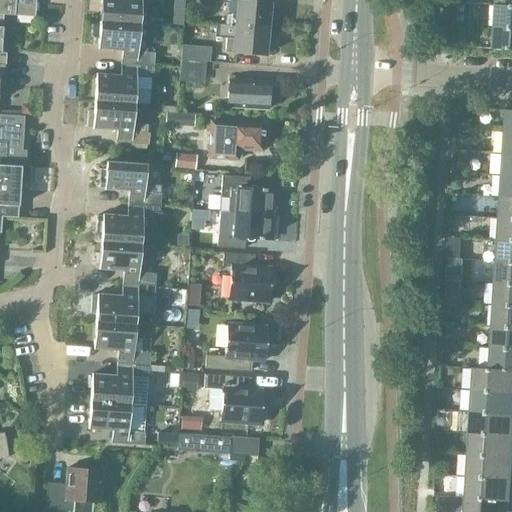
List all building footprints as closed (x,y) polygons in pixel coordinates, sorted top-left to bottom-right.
[(0,0),(0,14),(4,15),(3,16),(35,18),(36,0),(33,0),(0,0)] [(102,0),(101,22),(141,24),(143,0),(102,0)] [(224,25),(224,26),(237,27),(269,30),(271,4),(258,3),(239,1),(238,16),(225,15),(224,25)] [(511,7),(495,6),(494,28),(511,28),(511,7)] [(101,22),(99,50),(123,51),(122,63),(143,65),(154,65),(155,53),(146,53),(147,25),(141,25),(141,24),(101,22)] [(216,24),(214,38),(226,39),(225,52),(235,53),(267,55),(269,30),(237,27),(224,26),(224,25),(216,24)] [(511,28),(494,28),(492,50),(511,50),(511,28)] [(452,47),(467,48),(468,37),(453,36),(452,47)] [(181,60),(211,63),(212,47),(182,45),(181,60)] [(181,82),(201,84),(203,63),(182,61),(181,82)] [(97,73),(96,101),(136,104),(138,77),(143,77),(153,78),(154,65),(122,63),(122,75),(97,73)] [(228,107),(268,110),(270,83),(230,80),(228,107)] [(89,110),(88,127),(94,128),(94,129),(117,131),(117,143),(142,145),(149,145),(149,133),(147,133),(148,126),(134,125),(136,104),(96,101),(95,111),(89,110)] [(21,117),(24,117),(32,117),(32,108),(22,108),(21,117)] [(167,113),(166,125),(174,125),(175,114),(167,113)] [(0,166),(25,168),(26,151),(24,117),(21,117),(0,115),(0,166)] [(208,160),(215,160),(238,162),(239,150),(263,152),(263,139),(267,137),(267,131),(264,129),(264,126),(210,122),(208,160)] [(511,133),(504,133),(502,154),(511,155),(511,133)] [(176,152),(174,166),(194,168),(195,154),(176,152)] [(511,155),(502,154),(501,176),(511,176),(511,155)] [(129,192),(128,204),(162,206),(163,193),(146,192),(148,164),(107,161),(107,169),(101,169),(99,187),(105,188),(105,190),(129,192)] [(0,166),(0,216),(2,216),(2,218),(18,219),(20,185),(26,185),(30,181),(31,168),(25,168),(0,166)] [(220,198),(219,212),(230,213),(272,216),(272,212),(274,212),(275,192),(265,191),(266,189),(261,189),(261,191),(247,190),(248,178),(222,176),(220,198)] [(511,176),(501,176),(500,198),(511,198),(511,176)] [(511,198),(500,198),(498,219),(511,220),(511,198)] [(102,234),(102,243),(142,246),(144,218),(161,219),(162,206),(128,204),(128,216),(104,214),(104,216),(97,215),(96,234),(102,234)] [(206,220),(210,221),(211,211),(194,210),(193,230),(205,230),(206,220)] [(272,216),(230,213),(229,227),(218,226),(217,248),(243,250),(244,238),(257,239),(257,241),(262,241),(262,239),(272,240),(273,220),(271,220),(272,216)] [(511,220),(498,219),(497,241),(511,241),(511,220)] [(189,249),(190,235),(177,234),(176,248),(189,249)] [(461,238),(448,237),(448,249),(460,250),(461,238)] [(511,241),(497,241),(496,262),(511,263),(511,241)] [(124,274),(123,286),(157,288),(158,276),(141,274),(142,246),(102,243),(100,272),(124,274)] [(231,276),(230,300),(268,303),(270,269),(252,268),(253,256),(223,253),(222,267),(232,268),(232,272),(230,272),(230,276),(231,276)] [(511,263),(496,262),(494,284),(511,285),(511,263)] [(511,285),(494,284),(493,306),(511,306),(511,285)] [(92,298),(91,316),(97,317),(97,324),(137,327),(139,307),(156,308),(156,301),(157,288),(141,287),(123,286),(123,298),(99,296),(99,297),(98,298),(92,298)] [(454,301),(455,291),(447,291),(446,300),(454,301)] [(188,298),(188,306),(198,307),(199,298),(188,298)] [(454,303),(446,302),(445,312),(453,313),(454,303)] [(511,306),(493,306),(492,327),(511,328),(511,306)] [(206,355),(205,370),(249,373),(250,361),(256,361),(257,361),(257,360),(258,360),(258,359),(258,352),(264,353),(265,347),(267,347),(268,329),(268,328),(267,328),(267,327),(266,327),(266,326),(265,326),(254,326),(255,322),(254,322),(253,327),(229,325),(226,354),(226,356),(206,355)] [(119,354),(118,366),(152,368),(152,355),(135,354),(137,327),(97,324),(95,352),(119,354)] [(511,328),(492,327),(490,349),(511,350),(511,328)] [(511,350),(490,349),(489,370),(511,371),(511,350)] [(191,371),(193,354),(183,353),(182,371),(191,371)] [(93,376),(91,404),(132,407),(134,379),(151,380),(152,368),(118,366),(117,377),(93,376)] [(473,369),(472,391),(511,393),(511,371),(489,370),(473,369)] [(194,392),(195,374),(183,373),(182,391),(194,392)] [(205,375),(204,389),(210,390),(208,410),(222,411),(221,425),(246,427),(245,435),(247,435),(247,431),(258,432),(259,432),(260,432),(260,431),(261,431),(261,430),(262,412),(260,412),(261,400),(255,400),(255,393),(255,392),(255,391),(254,391),(253,391),(248,390),(249,378),(205,375)] [(511,393),(472,391),(471,413),(511,415),(511,393)] [(132,407),(91,404),(90,432),(113,434),(113,446),(146,448),(147,435),(130,434),(132,407)] [(511,415),(471,413),(469,434),(511,436),(511,415)] [(436,430),(436,432),(449,432),(450,419),(436,418),(436,430)] [(511,436),(469,434),(468,456),(511,458),(511,436)] [(158,435),(157,447),(177,448),(178,436),(158,435)] [(209,437),(208,453),(229,455),(230,438),(209,437)] [(511,458),(468,456),(467,477),(511,480),(511,473),(511,458)] [(46,509),(73,511),(91,511),(92,503),(99,504),(101,471),(67,469),(66,485),(48,484),(46,509)] [(467,477),(465,499),(488,500),(487,501),(510,502),(511,480),(467,477)] [(434,497),(433,506),(446,507),(447,498),(434,497)] [(464,511),(486,511),(487,501),(488,500),(465,499),(464,511)] [(141,501),(140,511),(161,511),(162,502),(141,501)]
